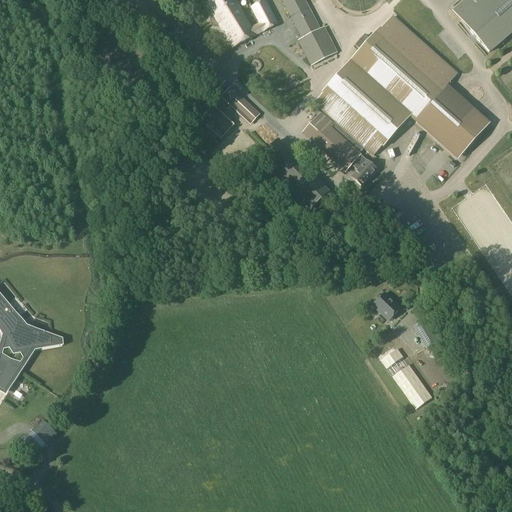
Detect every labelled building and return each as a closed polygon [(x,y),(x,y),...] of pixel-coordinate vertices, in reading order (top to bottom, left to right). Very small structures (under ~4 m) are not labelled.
[(251,29),(235,0),(208,0),(207,1),(232,48),(276,25),(264,2),(253,9),(261,24),(251,29)] [(320,31),(303,0),(281,0),(302,40),(298,42),(311,67),(337,54),(324,28),(320,31)] [(511,0),(463,0),(450,12),(490,55),(511,35),(511,0)] [(157,41),(168,26),(143,7),(132,22),(157,41)] [(352,181),(363,189),(374,173),(377,172),(360,156),(361,155),(351,147),(357,141),(372,154),(409,111),(462,158),(490,126),(444,85),(452,75),(391,22),(317,106),(324,112),(303,134),(345,172),(351,166),(358,173),(352,181)] [(160,40),(192,75),(204,65),(171,30),(160,40)] [(250,44),(239,49),(242,56),(254,51),(250,44)] [(211,97),(225,82),(210,68),(196,83),(211,97)] [(251,126),(260,116),(230,87),(220,98),(251,126)] [(222,140),(235,126),(214,106),(201,120),(222,140)] [(309,216),(330,197),(277,139),(254,160),(309,216)] [(415,246),(426,238),(422,231),(410,240),(415,246)] [(434,247),(420,254),(423,259),(436,252),(434,247)] [(429,264),(434,274),(455,263),(450,254),(429,264)] [(0,332),(2,336),(0,342),(0,394),(5,397),(35,351),(63,346),(63,340),(26,326),(0,294),(0,332)] [(389,323),(400,310),(385,295),(372,307),(389,323)] [(440,341),(427,319),(413,328),(426,350),(440,341)] [(20,444),(34,458),(57,436),(43,422),(20,444)]
